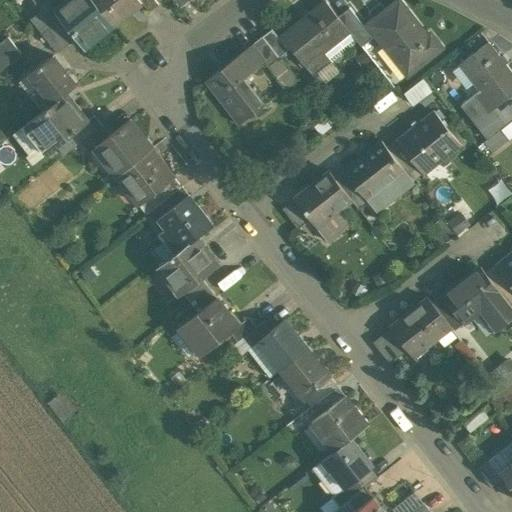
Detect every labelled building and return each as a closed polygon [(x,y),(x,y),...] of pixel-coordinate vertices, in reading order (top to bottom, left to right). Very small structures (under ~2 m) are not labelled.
[(33,0),(41,10),(46,16),(56,8),(49,0),(33,0)] [(95,0),(67,0),(56,8),(71,28),(86,47),(114,25),(95,0)] [(141,0),(95,0),(114,25),(143,2),(141,0)] [(158,3),(155,0),(141,0),(143,2),(149,10),(158,3)] [(427,36),(399,0),(368,25),(394,60),(397,57),(409,72),(405,75),(406,76),(441,49),(429,34),(427,36)] [(337,17),(326,2),(282,37),(313,76),(331,62),(323,52),(349,31),(337,17)] [(71,28),(56,8),(46,16),(52,24),(61,35),(71,28)] [(372,38),(348,8),(337,17),(349,31),(361,47),(372,38)] [(30,19),(41,33),(52,24),(46,16),(41,10),(30,19)] [(61,35),(52,24),(41,33),(58,54),(69,46),(61,35)] [(289,51),(279,39),(280,38),(273,30),(262,38),(279,59),(289,51)] [(0,70),(20,55),(7,38),(0,42),(0,70)] [(279,59),(262,38),(252,46),(264,62),(268,67),(279,59)] [(511,95),(511,74),(488,43),(461,64),(482,90),(462,105),(479,128),(492,118),(488,113),(497,106),(511,95)] [(252,46),(231,62),(243,78),(264,62),(252,46)] [(66,71),(53,55),(30,73),(40,87),(53,103),(68,92),(75,86),(64,73),(66,71)] [(279,59),(268,67),(286,89),(296,81),(279,59)] [(243,78),(231,62),(205,82),(238,124),(263,105),(243,78)] [(423,78),(400,96),(409,108),(432,90),(423,78)] [(53,103),(40,87),(30,95),(43,111),(53,103)] [(43,111),(26,125),(47,153),(64,140),(90,120),(68,92),(53,103),(43,111)] [(501,112),(497,106),(488,113),(492,118),(479,128),(487,139),(507,124),(499,113),(501,112)] [(501,112),(499,113),(507,124),(511,120),(511,113),(508,108),(509,108),(508,107),(501,112)] [(432,110),(395,139),(396,140),(417,167),(423,175),(461,145),(432,110)] [(82,143),(103,126),(96,116),(90,120),(64,140),(72,150),(82,143)] [(110,135),(95,147),(117,176),(153,148),(130,120),(110,135)] [(103,126),(82,143),(89,152),(95,147),(110,135),(103,126)] [(381,140),(343,169),(367,199),(389,182),(398,194),(413,181),(386,147),(381,140)] [(417,167),(396,140),(386,147),(408,174),(417,167)] [(117,176),(139,206),(176,177),(153,148),(117,176)] [(367,199),(343,169),(334,177),(353,202),(357,207),(367,199)] [(339,212),(353,202),(334,177),(329,171),(295,196),(310,216),(319,227),(339,212)] [(139,206),(146,215),(164,201),(183,186),(176,177),(139,206)] [(389,182),(367,199),(378,214),(400,197),(398,194),(389,182)] [(183,186),(164,201),(171,210),(190,195),(183,186)] [(212,224),(190,195),(171,210),(160,219),(182,247),(196,236),(212,224)] [(296,226),(310,216),(295,196),(282,206),(296,226)] [(171,210),(164,201),(146,215),(153,224),(160,219),(171,210)] [(350,227),(339,212),(319,227),(330,242),(350,227)] [(182,247),(158,266),(180,295),(183,292),(202,278),(219,265),(196,236),(182,247)] [(511,252),(495,266),(511,287),(511,252)] [(485,274),(511,309),(511,287),(495,266),(485,274)] [(480,267),(442,296),(462,322),(464,324),(484,309),(498,328),(511,317),(511,309),(485,274),(480,267)] [(202,278),(183,292),(190,302),(209,287),(202,278)] [(209,287),(190,302),(198,311),(216,296),(209,287)] [(198,311),(178,326),(201,354),(231,331),(239,325),(238,324),(216,296),(198,311)] [(462,322),(442,296),(432,304),(450,327),(453,330),(462,322)] [(428,298),(391,327),(409,349),(413,356),(450,327),(432,304),(428,298)] [(248,316),(238,324),(239,325),(231,331),(238,341),(243,338),(256,327),(248,316)] [(299,337),(285,319),(270,332),(258,341),(280,370),(308,349),(307,347),(305,348),(297,338),(299,337)] [(256,327),(243,338),(250,347),(258,341),(270,332),(262,322),(256,327)] [(462,322),(453,330),(460,340),(470,332),(464,324),(462,322)] [(409,349),(391,327),(381,335),(398,358),(409,349)] [(246,350),(250,347),(243,338),(238,341),(235,343),(242,353),(246,350)] [(269,379),(280,370),(258,341),(250,347),(246,350),(269,379)] [(331,378),(308,349),(280,370),(303,399),(331,378)] [(487,374),(502,393),(511,384),(511,359),(510,357),(487,374)] [(331,378),(303,399),(310,408),(317,402),(337,386),(331,378)] [(337,386),(317,402),(325,412),(345,396),(337,386)] [(59,393),(47,402),(63,422),(75,413),(59,393)] [(325,412),(312,422),(335,451),(351,438),(368,425),(345,396),(325,412)] [(493,414),(486,405),(464,422),(471,431),(493,414)] [(335,451),(323,460),(345,488),(357,478),(370,468),(373,466),(351,438),(335,451)] [(313,467),(335,495),(345,488),(323,460),(313,467)] [(489,486),(502,476),(499,472),(497,473),(487,460),(476,469),(489,486)] [(511,461),(499,472),(502,476),(511,488),(511,461)] [(357,478),(365,488),(378,478),(370,468),(357,478)] [(357,478),(345,488),(335,495),(332,498),(340,508),(347,503),(365,488),(357,478)] [(365,488),(347,503),(353,511),(372,498),(365,488)] [(353,511),(383,511),(372,498),(353,511)] [(408,511),(430,511),(422,501),(408,511)]
